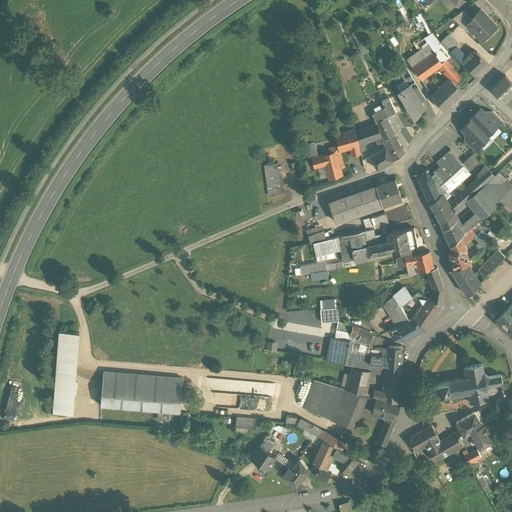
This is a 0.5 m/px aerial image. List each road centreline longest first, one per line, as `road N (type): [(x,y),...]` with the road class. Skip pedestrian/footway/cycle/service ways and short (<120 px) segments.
road 1 (primary): [(12,273),(60,180),(108,114),(176,45),(237,0)]
road 2 (residential): [(460,322),(415,351),(405,422),(366,479),(347,492),(221,511)]
road 3 (residential): [(480,88),(418,146),(409,167),(460,322)]
